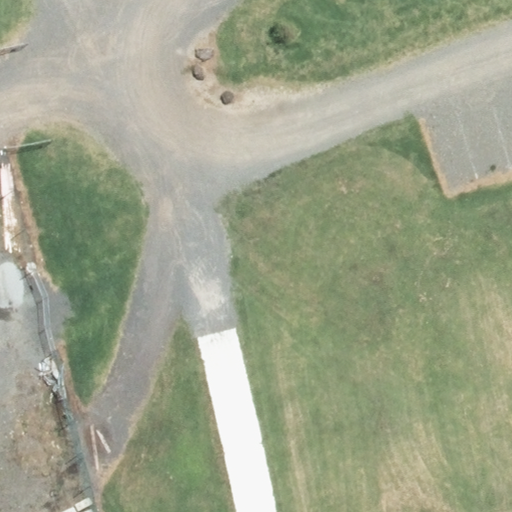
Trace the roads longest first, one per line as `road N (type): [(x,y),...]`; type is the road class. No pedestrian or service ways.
road 1 (track): [(10,511),(103,447),(167,305),(215,152)]
road 2 (track): [(215,152),(235,128),(511,48)]
